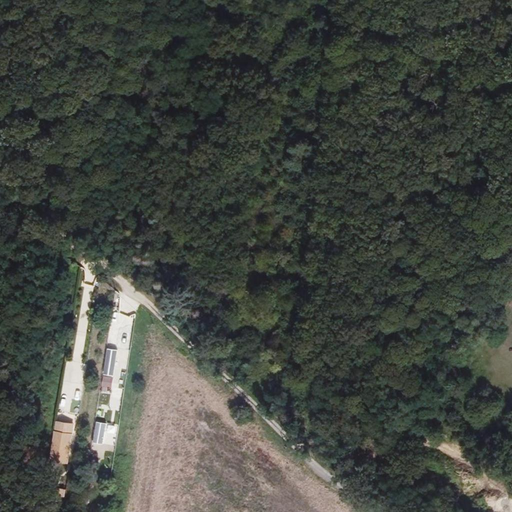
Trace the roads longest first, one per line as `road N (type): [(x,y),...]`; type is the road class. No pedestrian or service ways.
road 1 (track): [(0,193),(177,323),(320,469),(396,511)]
road 2 (track): [(93,255),(69,412)]
road 3 (track): [(375,435),(453,452),(511,492)]
road 4 (track): [(128,283),(112,420)]
